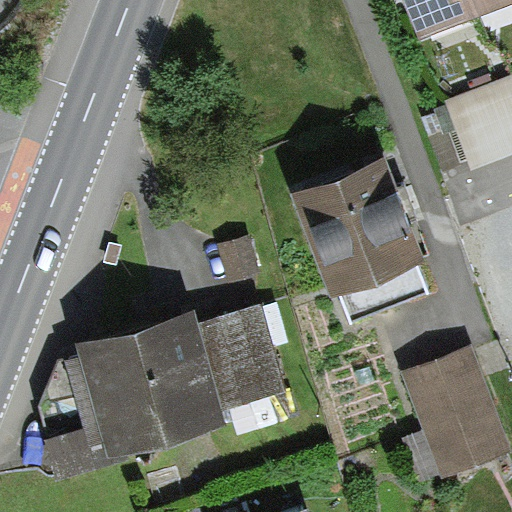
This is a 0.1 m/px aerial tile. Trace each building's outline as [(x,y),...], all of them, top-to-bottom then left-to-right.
[(411,0),(418,16),(421,25),(487,0),(411,0)] [(471,155),(511,139),(511,70),(448,95),(471,155)] [(394,158),(300,190),(342,314),(436,282),(394,158)] [(250,293),(84,348),(120,457),(286,402),(250,293)] [(472,346),(403,371),(441,478),(511,453),(472,346)] [(315,511),(309,494),(253,511),(315,511)]
